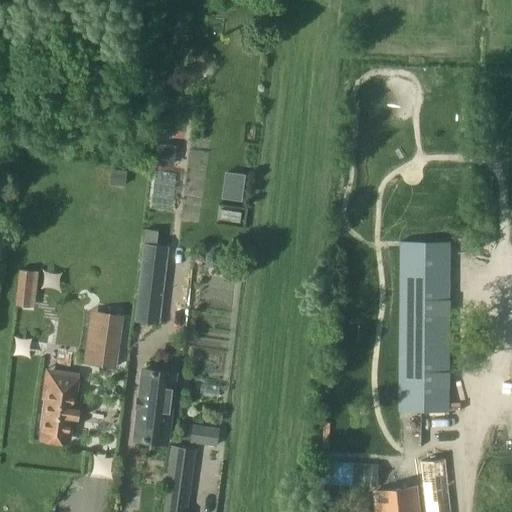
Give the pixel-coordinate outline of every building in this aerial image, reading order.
[(154,165),(173,167),(176,146),(157,144),(154,165)] [(124,185),(125,171),(111,170),(110,183),(124,185)] [(166,185),(168,173),(148,170),(146,182),(166,185)] [(145,229),(135,319),(158,322),(167,247),(155,245),(157,231),(145,229)] [(448,410),(449,242),(399,241),(398,410),(448,410)] [(39,271),(21,269),(16,304),(35,306),(39,271)] [(98,311),(91,364),(115,367),(122,314),(98,311)] [(224,358),(225,345),(186,344),(185,369),(216,369),(216,358),(224,358)] [(143,370),(135,438),(166,442),(175,373),(143,370)] [(70,435),(79,376),(49,372),(40,430),(70,435)] [(220,429),(193,424),(190,442),(217,445),(220,429)] [(186,511),(195,449),(172,446),(166,488),(169,489),(165,511),(186,511)] [(450,511),(445,458),(420,461),(425,511),(450,511)] [(378,463),(321,461),(320,484),(378,487),(378,463)] [(416,487),(374,491),(375,507),(375,511),(418,511),(417,502),(416,487)]
